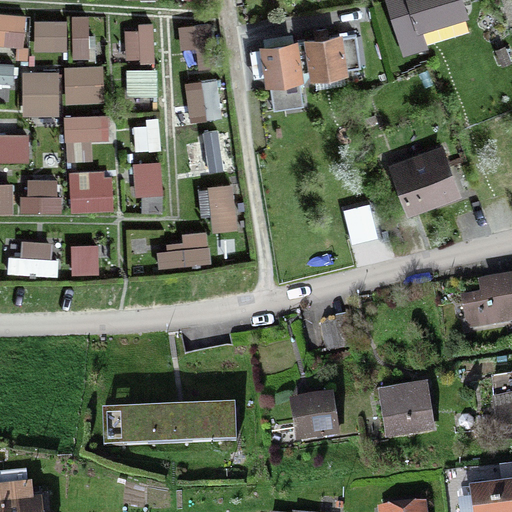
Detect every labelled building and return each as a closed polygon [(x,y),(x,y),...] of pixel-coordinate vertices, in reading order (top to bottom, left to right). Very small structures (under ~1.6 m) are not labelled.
[(460,0),(390,0),(403,41),(423,34),(421,25),(464,11),(460,0)] [(315,30),(317,39),(301,42),(306,70),(313,69),(314,74),(361,66),(356,33),(327,38),(325,29),(315,30)] [(298,71),(306,70),(301,42),(253,50),(256,72),(268,71),(269,80),(276,79),(279,97),(302,94),(298,71)] [(457,192),(441,149),(394,166),(410,209),(457,192)] [(467,316),(468,324),(511,315),(511,282),(494,285),(494,284),(481,286),(487,313),(467,316)] [(334,318),(340,348),(354,345),(348,316),(334,318)] [(340,348),(334,318),(320,321),(326,351),(340,348)] [(431,427),(425,390),(410,392),(409,391),(410,398),(383,403),(388,434),(431,427)] [(511,426),(511,398),(494,401),(498,429),(511,426)] [(332,399),(297,405),(300,421),(306,420),(308,436),(337,432),(332,399)] [(235,411),(125,415),(126,445),(236,441),(235,411)] [(511,511),(511,485),(471,490),(472,504),(459,506),(460,511),(511,511)] [(0,511),(37,511),(38,511),(30,511),(28,487),(0,489),(0,511)]
